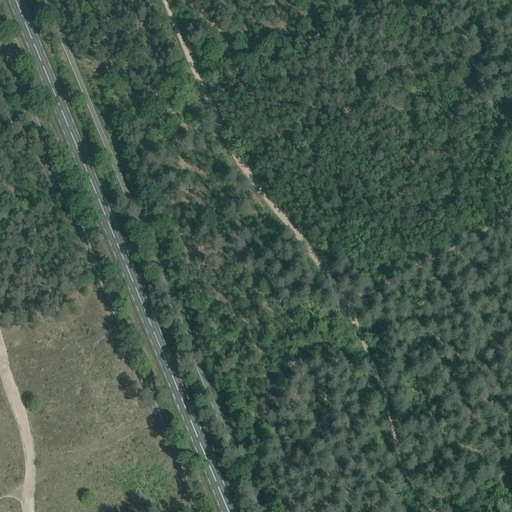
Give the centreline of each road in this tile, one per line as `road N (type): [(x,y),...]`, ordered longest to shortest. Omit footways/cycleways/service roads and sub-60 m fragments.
road 1 (secondary): [(228,511),(14,0)]
road 2 (unknown): [(0,353),(28,439),(28,511)]
